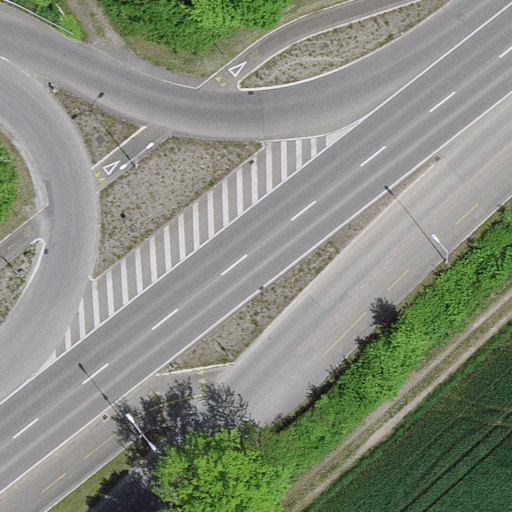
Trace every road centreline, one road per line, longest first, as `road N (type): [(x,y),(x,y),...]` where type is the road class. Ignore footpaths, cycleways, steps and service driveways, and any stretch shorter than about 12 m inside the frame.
road 1 (primary): [(0,448),(511,46)]
road 2 (unclassified): [(126,511),(447,177),(511,124)]
road 3 (unclassified): [(485,0),(348,96),(268,117),(184,110),(35,76)]
road 4 (track): [(511,297),(267,511)]
road 5 (unclassified): [(35,76),(67,147),(64,244),(51,291),(0,371)]
